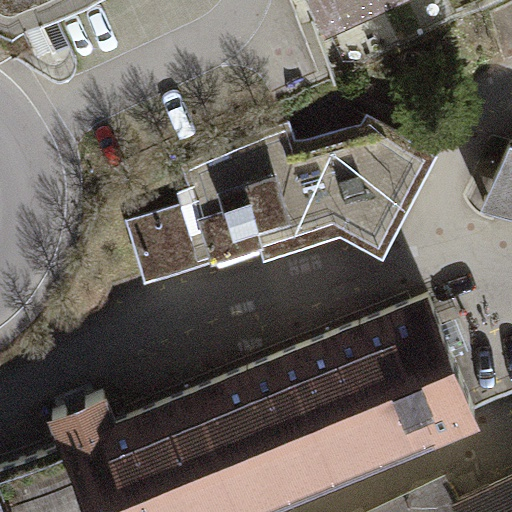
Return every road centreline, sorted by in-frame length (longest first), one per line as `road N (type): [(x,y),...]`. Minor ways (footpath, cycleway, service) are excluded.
road 1 (residential): [(511,279),(446,256),(154,332),(0,392)]
road 2 (residential): [(310,511),(511,430)]
road 3 (residential): [(0,143),(23,204),(0,272)]
